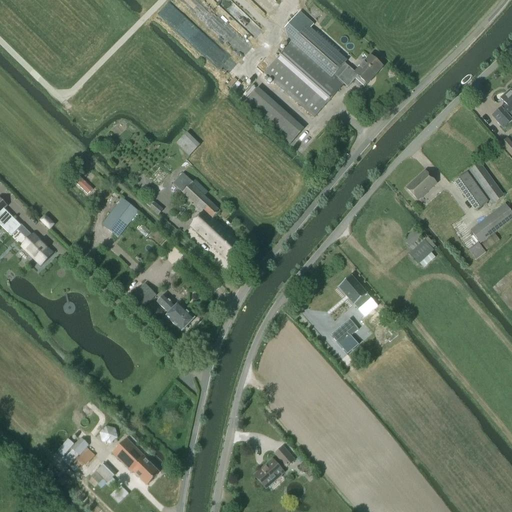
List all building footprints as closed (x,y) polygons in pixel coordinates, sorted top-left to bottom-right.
[(289,45),(264,73),(314,118),(344,84),(347,88),(358,76),(367,84),(382,67),(370,56),(355,73),(344,63),(345,62),(309,30),(313,25),(299,12),(284,29),(289,45)] [(501,108),(492,116),(503,129),(511,121),(511,120),(511,118),(511,89),(507,94),(506,93),(500,98),(507,106),(502,110),(501,108)] [(202,143),(188,130),(177,142),(190,155),(202,143)] [(511,143),(507,138),(500,144),(511,157),(511,143)] [(493,204),(503,197),(479,163),(469,171),(493,204)] [(425,171),(406,188),(417,200),(436,183),(425,171)] [(476,210),(488,202),(466,172),(455,181),(476,210)] [(183,173),(173,184),(204,212),(190,227),(229,262),(242,247),(225,231),(219,226),(212,220),(219,212),(203,197),(207,193),(194,180),(192,183),(183,173)] [(93,190),(79,177),(74,182),(88,195),(93,190)] [(0,199),(0,225),(11,236),(17,230),(28,241),(22,247),(40,266),(52,254),(33,235),(32,236),(21,225),(20,226),(4,210),(7,207),(0,199)] [(123,199),(102,225),(118,238),(139,212),(123,199)] [(511,218),(511,213),(505,204),(470,231),(480,244),(511,218)] [(442,255),(423,231),(408,244),(417,255),(414,258),(424,270),(442,255)] [(351,277),(338,288),(358,310),(371,299),(351,277)] [(156,296),(145,284),(129,300),(140,312),(156,296)] [(181,333),(194,319),(178,304),(175,307),(164,295),(157,303),(168,314),(165,317),(181,333)] [(350,320),(331,336),(339,345),(348,337),(358,329),(350,320)] [(348,337),(339,345),(347,355),(357,347),(348,337)] [(79,456),(88,446),(81,439),(71,449),(79,456)] [(147,485),(158,474),(145,460),(146,459),(126,439),(112,453),(132,473),(133,472),(147,485)] [(286,467),(294,460),(283,447),(275,454),(280,459),(275,463),(272,460),(254,476),(266,488),(284,473),(281,470),(286,466),(286,467)] [(117,475),(105,464),(96,473),(108,484),(117,475)] [(111,496),(119,505),(129,495),(121,486),(111,496)]
